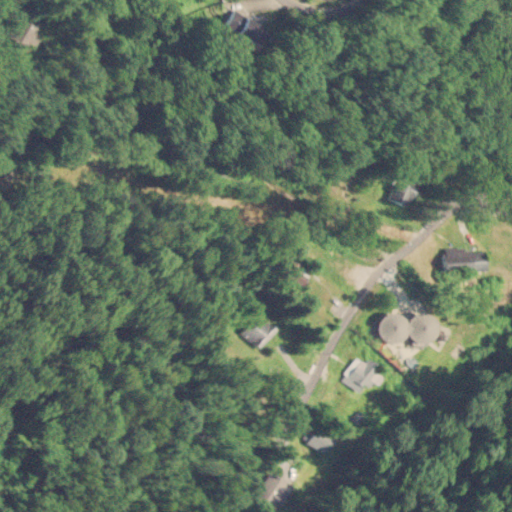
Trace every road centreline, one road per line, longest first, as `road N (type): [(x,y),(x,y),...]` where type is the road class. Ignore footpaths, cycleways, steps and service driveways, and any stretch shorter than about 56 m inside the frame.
road 1 (residential): [(177,511),(226,492),(255,469),(291,429),(345,314),(384,264),(465,198),(485,156),(490,96)]
road 2 (residential): [(490,96),(485,52),(496,0),(356,3),(337,12),(281,0)]
